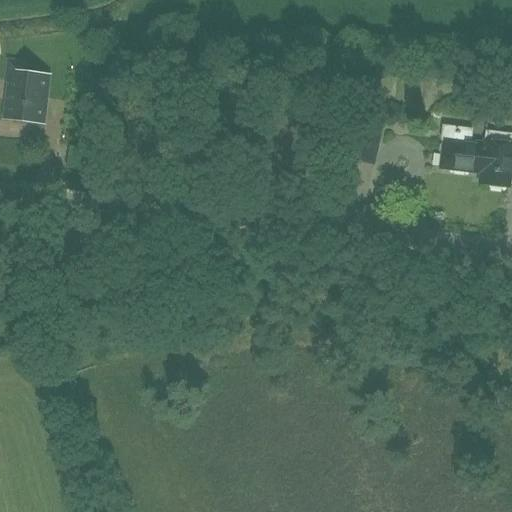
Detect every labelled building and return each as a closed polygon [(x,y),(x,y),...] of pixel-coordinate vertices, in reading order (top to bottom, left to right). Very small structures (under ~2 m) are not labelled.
[(9,82),(6,100),(4,120),(43,124),(49,75),(24,72),(26,62),(7,60),(4,82),(9,82)] [(373,161),(384,112),(361,107),(359,114),(350,112),(345,133),(355,135),(350,156),(373,161)] [(230,154),(233,129),(203,125),(202,138),(198,137),(197,146),(201,147),(200,150),(230,154)] [(483,143),(485,133),(484,133),(483,143),(470,141),(471,131),(453,129),(452,139),(443,138),(439,167),(449,168),(453,171),(463,172),(467,171),(480,172),(481,159),(483,160),(485,144),(483,143)] [(275,160),(278,134),(253,131),(252,141),(248,140),(246,151),(250,151),(251,155),(275,160)] [(497,134),(485,133),(483,143),(485,144),(483,160),(481,159),(480,172),(479,183),(487,184),(489,187),(500,188),(503,185),(508,186),(510,160),(511,160),(511,133),(498,132),(497,134)] [(70,147),(69,158),(83,159),(84,149),(70,147)] [(82,170),(83,159),(68,158),(67,168),(82,170)]
